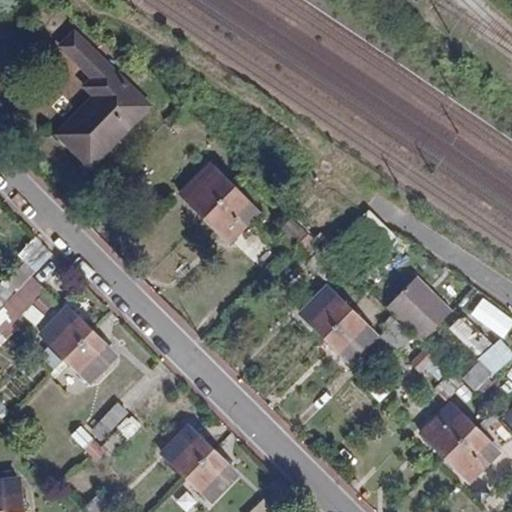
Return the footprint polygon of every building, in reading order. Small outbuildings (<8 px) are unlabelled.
[(56,136),(90,169),(149,108),(73,33),(60,47),(94,80),(84,89),(94,99),(56,136)] [(163,123),(170,129),(185,114),(178,108),(163,123)] [(177,137),(192,122),(185,114),(170,129),(177,137)] [(183,153),(206,159),(214,167),(227,156),(214,144),(188,137),(183,153)] [(179,196),(204,220),(233,191),(209,166),(179,196)] [(229,244),(257,215),(233,191),(204,220),(229,244)] [(289,244),(295,250),(310,235),(305,229),(289,244)] [(299,253),(314,238),(310,235),(295,250),(299,253)] [(15,294),(27,282),(35,273),(24,263),(5,283),(15,294)] [(385,304),(399,318),(431,286),(418,273),(385,304)] [(422,340),(454,308),(431,286),(399,318),(400,319),(422,340)] [(300,314),(325,338),(351,311),(326,287),(300,314)] [(66,307),(40,336),(64,360),(91,332),(66,307)] [(349,362),(375,336),(351,311),(325,338),(349,362)] [(0,331),(9,321),(0,312),(0,331)] [(454,328),(481,355),(492,343),(465,317),(454,328)] [(395,318),(379,335),(398,353),(415,337),(395,318)] [(90,385),(117,358),(91,332),(64,360),(90,385)] [(511,349),(502,339),(461,376),(476,392),(511,358),(511,349)] [(410,362),(415,367),(428,353),(424,349),(410,362)] [(420,372),(434,359),(428,353),(415,367),(420,372)] [(439,386),(452,399),(464,385),(451,373),(439,386)] [(89,431),(101,443),(128,414),(117,403),(89,431)] [(422,433),(445,457),(473,428),(450,405),(422,433)] [(130,417),(100,448),(104,454),(109,460),(140,427),(130,417)] [(470,481),(498,453),(473,428),(445,457),(470,481)] [(161,455),(185,479),(212,452),(187,429),(161,455)] [(91,439),(80,449),(88,456),(98,446),(91,439)] [(88,456),(95,463),(104,454),(100,448),(98,446),(88,456)] [(211,503),(236,476),(212,452),(185,479),(211,503)] [(22,511),(18,480),(0,482),(0,511),(22,511)] [(511,482),(499,495),(511,507),(511,482)] [(87,511),(110,511),(114,509),(98,494),(84,509),(87,511)] [(250,511),(269,511),(272,510),(262,500),(250,511)]
